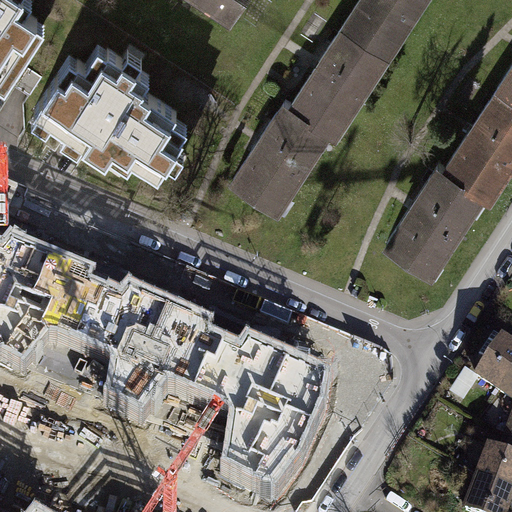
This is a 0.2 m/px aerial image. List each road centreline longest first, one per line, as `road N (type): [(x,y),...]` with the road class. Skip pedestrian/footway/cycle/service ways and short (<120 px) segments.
road 1 (residential): [(0,169),(433,354)]
road 2 (residential): [(433,354),(356,486)]
road 3 (residential): [(511,237),(433,354)]
